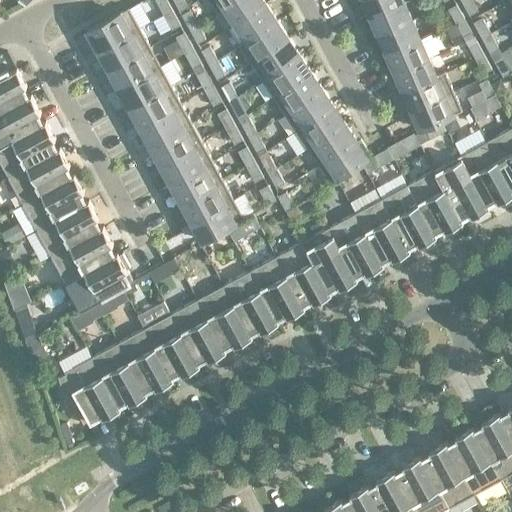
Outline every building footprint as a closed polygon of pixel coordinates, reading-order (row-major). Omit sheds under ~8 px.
[(172,9),(166,0),(155,0),(163,14),(172,9)] [(173,0),(179,10),(188,5),(184,0),(173,0)] [(232,0),(208,0),(216,11),(232,0)] [(265,3),(263,0),(232,0),(216,11),(217,12),(225,7),(236,23),(265,3)] [(404,0),(363,0),(370,15),(404,0)] [(407,0),(404,0),(370,15),(379,34),(412,19),(404,2),(407,0)] [(478,10),(472,0),(461,0),(469,15),(470,15),(468,13),(476,8),(478,10)] [(277,20),(265,3),(236,23),(246,38),(238,44),(239,45),(277,20)] [(464,18),(456,3),(456,4),(457,6),(449,10),(448,8),(456,22),(464,18)] [(140,27),(129,7),(87,29),(89,33),(86,34),(95,51),(140,27)] [(180,25),(172,9),(163,14),(172,29),(171,27),(179,23),(180,25)] [(182,13),(181,13),(189,28),(197,23),(190,9),(189,9),(190,11),(183,15),(182,13)] [(473,21),(473,22),(481,37),(490,32),(482,17),(481,17),(482,19),(474,23),(473,21)] [(472,32),(464,18),(456,22),(464,37),(463,35),(470,31),(471,33),(472,32)] [(420,38),(412,19),(379,34),(387,52),(420,38)] [(288,36),(277,20),(239,45),(250,62),(288,36)] [(205,38),(197,23),(189,28),(197,43),(197,42),(196,40),(204,36),(205,38)] [(150,46),(140,27),(95,51),(106,70),(150,46)] [(193,47),(184,31),(185,34),(177,38),(176,36),(175,36),(184,52),(193,47)] [(499,48),(490,32),(481,37),(490,53),(489,50),(497,46),(498,48),(499,48)] [(300,54),(288,36),(250,62),(262,79),(300,54)] [(428,57),(420,38),(387,52),(395,71),(428,57)] [(484,54),(476,39),(475,39),(476,42),(469,46),(468,44),(467,44),(475,58),(484,54)] [(201,49),(209,64),(217,59),(209,45),(210,47),(202,51),(201,49)] [(160,64),(150,46),(106,70),(116,89),(160,64)] [(201,62),(193,47),(184,52),(192,67),(193,67),(192,65),(200,61),(201,63),(201,62)] [(311,71),(300,54),(262,79),(273,96),(311,71)] [(492,68),(484,54),(475,58),(483,73),(484,73),(482,71),(490,67),(491,69),(492,68)] [(494,60),(503,76),(511,71),(503,55),(502,56),(503,58),(496,62),(494,60)] [(436,74),(428,57),(395,71),(403,90),(445,72),(445,70),(436,74)] [(225,74),(217,59),(209,64),(217,78),(216,76),(224,72),(225,74)] [(171,83),(160,64),(116,89),(126,108),(171,83)] [(27,86),(17,68),(9,72),(7,70),(0,73),(0,112),(32,95),(31,94),(25,97),(20,89),(27,86)] [(213,85),(205,69),(204,69),(205,71),(198,76),(196,74),(205,90),(213,85)] [(322,88),(311,71),(273,96),(284,113),(322,88)] [(453,90),(445,72),(403,90),(412,109),(453,90)] [(495,93),(487,78),(486,78),(487,80),(480,85),(479,82),(478,83),(486,97),(495,93)] [(221,85),(229,100),(237,95),(229,81),(230,83),(222,87),(221,85)] [(181,102),(171,83),(126,108),(137,127),(181,102)] [(222,100),(213,85),(205,90),(213,105),(214,105),(212,103),(220,98),(221,101),(222,100)] [(334,105),(322,88),(284,113),(296,130),(334,105)] [(462,110),(453,90),(412,109),(412,111),(410,112),(416,126),(419,125),(420,128),(462,110)] [(41,112),(32,95),(0,112),(0,146),(46,121),(46,120),(39,124),(35,116),(41,112)] [(245,110),(237,95),(229,100),(236,115),(237,114),(236,112),(243,108),(244,110),(245,110)] [(482,100),(473,105),(478,115),(487,110),(482,100)] [(192,122),(181,102),(137,127),(147,146),(192,122)] [(345,122),(334,105),(296,130),(307,147),(345,122)] [(234,123),(226,107),(225,108),(226,110),(219,114),(217,112),(225,128),(234,123)] [(454,114),(445,119),(449,128),(458,123),(454,114)] [(241,121),(240,122),(248,136),(257,132),(249,117),(248,117),(249,119),(242,124),(241,121)] [(56,138),(46,121),(0,146),(0,160),(8,176),(60,147),(53,150),(49,142),(56,138)] [(202,141),(192,122),(147,146),(158,165),(202,141)] [(356,139),(345,122),(307,147),(318,164),(356,139)] [(243,139),(234,123),(225,128),(234,144),(234,143),(233,141),(241,137),(242,139),(243,139)] [(511,125),(486,140),(511,186),(511,125)] [(426,126),(416,132),(421,142),(431,136),(426,126)] [(265,146),(257,132),(248,136),(256,151),(257,151),(256,148),(263,144),(264,146),(265,146)] [(358,141),(356,139),(318,164),(330,182),(368,157),(366,154),(369,152),(360,139),(358,141)] [(397,139),(387,145),(393,156),(403,151),(397,139)] [(511,193),(511,186),(486,140),(460,154),(489,207),(489,206),(486,199),(494,195),(498,202),(511,193)] [(212,160),(202,141),(158,165),(168,184),(212,160)] [(255,161),(246,145),(246,146),(247,148),(239,152),(238,150),(246,166),(255,161)] [(70,165),(60,147),(8,176),(23,202),(75,174),(74,173),(68,176),(63,168),(70,165)] [(260,157),(260,158),(268,172),(276,168),(268,153),(269,155),(262,159),(260,157)] [(489,207),(460,154),(434,169),(462,221),(463,220),(460,214),(468,209),(471,216),(489,207)] [(373,155),(363,160),(369,170),(378,165),(373,155)] [(223,179),(212,160),(168,184),(178,203),(223,179)] [(264,177),(255,161),(246,166),(255,181),(254,179),(262,175),(263,177),(264,177)] [(284,182),(276,168),(268,172),(276,187),(276,186),(275,184),(283,180),(284,182)] [(462,221),(434,169),(407,183),(436,235),(437,235),(433,228),(441,224),(445,230),(462,221)] [(84,191),(75,174),(23,202),(37,229),(89,200),(89,199),(82,203),(78,195),(84,191)] [(233,198),(223,179),(178,203),(189,222),(233,198)] [(436,235),(407,183),(381,198),(410,250),(411,249),(407,243),(415,238),(419,245),(436,235)] [(276,200),(268,184),(267,184),(268,186),(260,191),(259,189),(267,205),(276,200)] [(286,193),(281,196),(279,197),(278,195),(277,195),(285,210),(287,209),(294,205),(286,190),(285,191),(286,193)] [(244,218),(233,198),(189,222),(198,238),(201,237),(203,240),(244,218)] [(410,250),(381,198),(355,212),(383,264),(384,264),(381,257),(389,253),(392,259),(410,250)] [(99,217),(89,200),(37,229),(51,255),(104,226),(103,226),(97,229),(92,221),(99,217)] [(294,205),(287,209),(291,218),(301,212),(297,204),(294,205)] [(383,264),(355,212),(328,226),(357,279),(358,278),(354,271),(362,267),(366,274),(383,264)] [(254,216),(229,230),(234,240),(260,226),(254,216)] [(16,222),(0,231),(7,243),(23,234),(16,222)] [(113,244),(104,226),(51,255),(66,281),(118,253),(118,252),(111,255),(107,247),(113,244)] [(357,279),(328,226),(302,241),(331,293),(332,292),(328,286),(336,281),(340,288),(357,279)] [(331,293),(302,241),(276,255),(304,307),(305,307),(302,300),(310,296),(313,302),(331,293)] [(7,247),(0,249),(0,263),(11,258),(7,247)] [(127,270),(118,253),(66,281),(81,308),(85,306),(95,300),(110,292),(122,286),(129,282),(129,280),(125,282),(121,274),(127,270)] [(304,307),(276,255),(249,270),(278,322),(279,321),(275,315),(283,310),(287,317),(304,307)] [(174,256),(163,263),(168,273),(180,267),(174,256)] [(278,322),(249,270),(223,284),(252,336),(253,336),(249,329),(257,325),(261,331),(278,322)] [(129,282),(122,286),(126,294),(137,288),(133,280),(129,282)] [(252,336),(223,284),(197,298),(225,351),(226,350),(223,343),(231,339),(234,346),(252,336)] [(122,286),(110,292),(117,304),(128,297),(126,294),(122,286)] [(225,351),(197,298),(170,313),(199,365),(200,364),(196,358),(205,353),(208,360),(225,351)] [(95,300),(85,306),(92,318),(102,313),(95,300)] [(199,365),(170,313),(144,327),(173,379),(174,379),(170,372),(178,368),(182,374),(199,365)] [(31,319),(19,323),(25,339),(36,332),(31,319)] [(173,379),(144,327),(118,341),(146,394),(147,393),(144,387),(152,382),(155,389),(173,379)] [(146,394),(118,341),(91,356),(120,408),(121,408),(117,401),(126,397),(129,403),(146,394)] [(120,408),(91,356),(64,371),(66,373),(60,376),(59,375),(58,375),(65,398),(67,397),(66,396),(75,391),(91,419),(93,419),(91,415),(99,411),(103,418),(120,408)] [(511,404),(507,407),(511,414),(503,418),(499,411),(498,412),(511,437),(511,404)] [(511,472),(511,437),(498,412),(481,421),(485,428),(477,432),(473,426),(472,426),(501,479),(511,472)] [(67,422),(58,425),(63,438),(70,435),(72,434),(67,422)] [(501,479),(472,426),(455,436),(458,442),(450,447),(447,440),(446,441),(474,493),(501,479)] [(474,493),(446,441),(429,450),(432,457),(424,461),(420,455),(419,455),(448,507),(474,493)] [(439,511),(448,507),(419,455),(402,465),(406,471),(398,476),(394,469),(393,470),(416,511),(439,511)] [(416,511),(393,470),(376,479),(379,486),(371,490),(368,483),(367,484),(382,511),(416,511)] [(382,511),(367,484),(350,493),(353,500),(345,504),(341,498),(340,498),(347,511),(382,511)] [(347,511),(340,498),(323,508),(325,511),(347,511)] [(511,511),(511,501),(502,507),(504,511),(511,511)]
